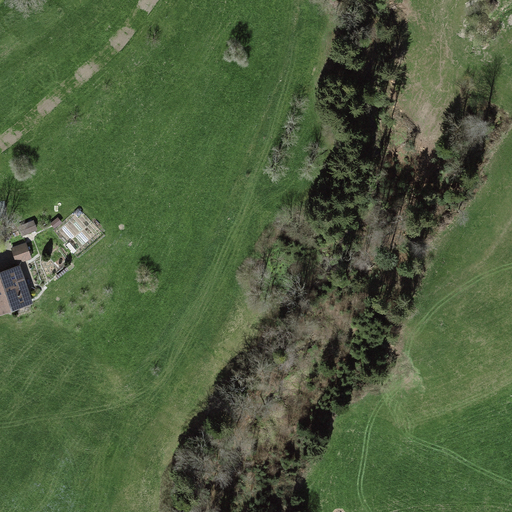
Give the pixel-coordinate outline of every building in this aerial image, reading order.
[(84,0),(62,0),(69,11),(86,1),(84,0)] [(25,42),(42,33),(34,18),(17,27),(25,42)] [(62,221),(58,216),(50,222),(55,228),(62,221)] [(38,228),(34,219),(19,225),(23,235),(38,228)] [(27,241),(11,246),(16,261),(32,255),(27,241)] [(20,262),(0,268),(0,310),(33,299),(20,262)]
